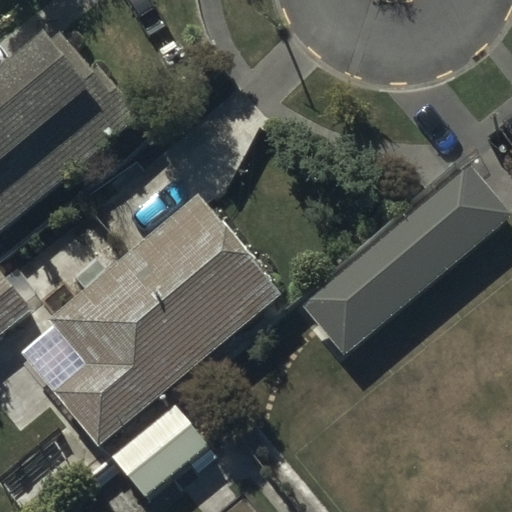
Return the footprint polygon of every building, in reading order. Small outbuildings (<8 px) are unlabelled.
[(0,232),(138,117),(97,69),(92,73),(60,35),(0,85),(0,232)] [(308,315),(349,364),(511,227),(511,218),(475,175),(308,315)] [(199,197),(49,320),(86,365),(55,391),(99,444),(280,295),(199,197)] [(0,271),(0,336),(32,310),(0,271)] [(117,464),(152,506),(214,455),(179,413),(117,464)]
